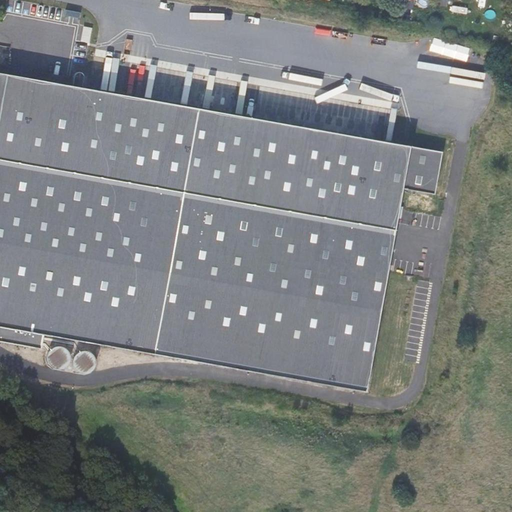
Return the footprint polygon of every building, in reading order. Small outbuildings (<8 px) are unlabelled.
[(468,8),(469,0),(452,0),(451,5),(468,8)] [(67,16),(69,8),(54,5),(53,13),(67,16)] [(432,36),(428,49),(466,60),(470,47),(432,36)] [(72,80),(72,78),(0,65),(0,73),(71,86),(72,80)] [(0,326),(44,335),(365,391),(401,188),(434,194),(442,151),(80,87),(81,77),(81,75),(80,73),(78,72),(77,72),(75,72),(74,73),(73,75),(72,78),(72,80),(71,86),(0,73),(0,326)] [(0,342),(41,350),(44,335),(0,326),(0,342)] [(70,355),(69,351),(67,348),(64,346),(60,345),(57,345),(53,346),(50,348),(48,350),(46,354),(46,357),(46,361),(48,364),(51,367),(54,369),(57,369),(61,369),(64,367),(67,365),(69,362),(70,358),(70,355)] [(94,356),(91,353),(89,352),(85,351),(82,351),(79,352),(76,353),(74,356),(72,359),(72,362),(72,365),(74,368),(76,371),(79,373),(82,374),(85,374),(88,373),(91,371),(93,369),(95,366),(95,362),(95,359),(94,356)]
